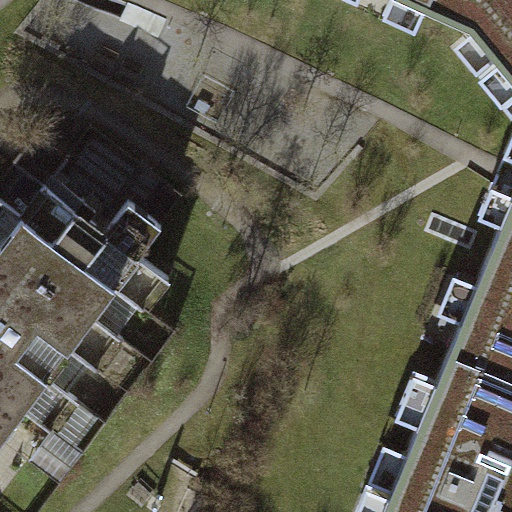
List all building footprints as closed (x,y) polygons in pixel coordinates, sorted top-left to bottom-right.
[(511,0),(421,0),(471,22),(511,73),(511,0)] [(0,439),(22,410),(50,430),(75,395),(46,374),(67,346),(95,366),(119,333),(92,313),(112,286),(140,307),(165,273),(136,252),(158,221),(126,198),(104,227),(42,182),(19,213),(0,199),(0,439)] [(511,193),(447,348),(511,374),(511,193)] [(511,511),(511,374),(447,348),(380,511),(511,511)] [(193,511),(193,484),(130,485),(130,511),(193,511)]
